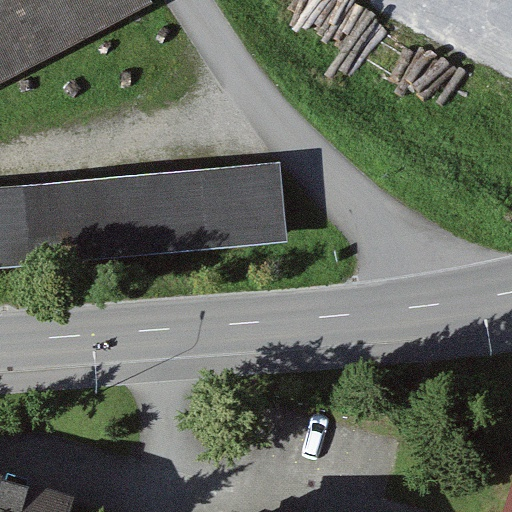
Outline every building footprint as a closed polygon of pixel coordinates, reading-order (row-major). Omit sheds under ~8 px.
[(0,0),(0,85),(154,6),(150,0),(0,0)] [(511,27),(511,0),(502,0),(497,24),(511,27)] [(0,188),(0,269),(289,244),(282,164),(0,188)] [(510,511),(511,486),(508,486),(502,511),(510,511)] [(54,511),(56,505),(0,489),(0,511),(54,511)]
